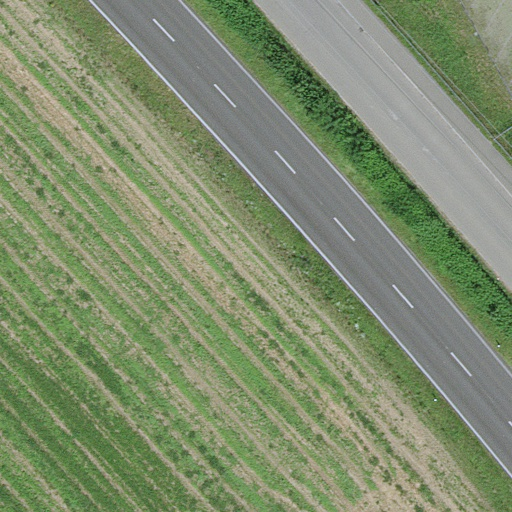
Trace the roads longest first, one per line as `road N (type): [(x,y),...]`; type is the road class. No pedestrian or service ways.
road 1 (primary): [(511,430),(322,196),(135,0)]
road 2 (residential): [(511,241),(433,141),(298,0)]
